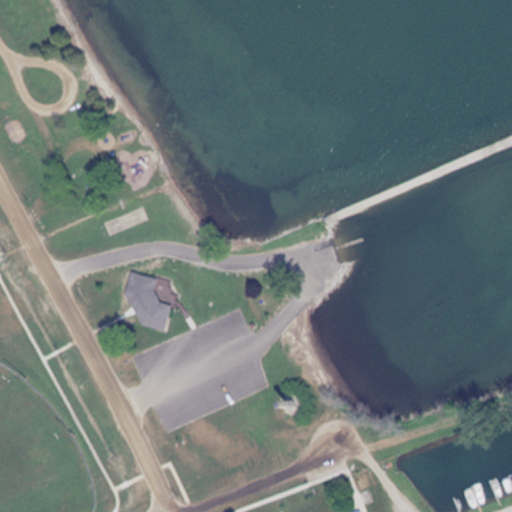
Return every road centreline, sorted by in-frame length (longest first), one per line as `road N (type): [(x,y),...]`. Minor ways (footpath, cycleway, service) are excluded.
road 1 (residential): [(50,274),(169,248),(220,263),(291,254),(302,262),(320,368),(364,445),(511,400)]
road 2 (residential): [(0,181),(167,511)]
road 3 (residential): [(364,445),(183,511)]
